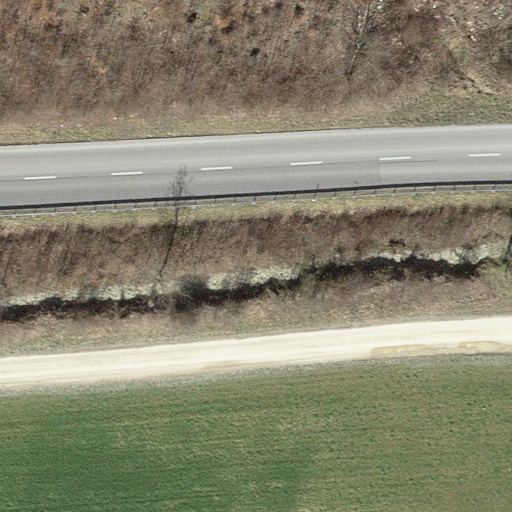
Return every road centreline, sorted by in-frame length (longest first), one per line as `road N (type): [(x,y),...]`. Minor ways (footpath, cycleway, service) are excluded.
road 1 (track): [(0,369),(511,336)]
road 2 (tertiary): [(511,156),(0,176)]
